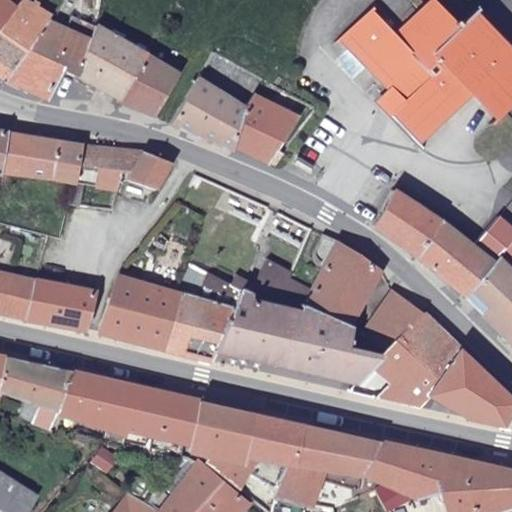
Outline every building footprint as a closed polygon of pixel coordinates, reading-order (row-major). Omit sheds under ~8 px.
[(5,80),(50,14),(26,0),(14,0),(10,4),(0,19),(0,77),(1,79),(5,80)] [(0,0),(0,19),(10,4),(4,0),(0,0)] [(511,107),(511,51),(484,21),(477,13),(463,25),(451,22),(436,4),(395,41),(372,16),(343,45),(392,99),(405,114),(391,125),(417,153),(474,97),(498,120),(511,107)] [(64,72),(77,78),(89,36),(50,14),(5,80),(45,97),(59,70),(64,72)] [(77,78),(121,96),(144,55),(110,34),(96,26),(89,36),(77,78)] [(153,114),(178,74),(144,55),(121,96),(119,99),(153,114)] [(198,133),(223,89),(198,78),(196,84),(172,122),(198,133)] [(231,148),(259,95),(256,94),(253,101),(223,89),(198,133),(231,148)] [(231,148),(233,150),(236,145),(270,160),(299,114),(259,95),(231,148)] [(380,112),(391,125),(405,114),(392,99),(380,112)] [(0,130),(0,172),(1,173),(10,132),(0,130)] [(76,187),(69,208),(91,211),(96,190),(121,195),(126,180),(158,194),(172,166),(142,155),(10,132),(1,173),(76,187)] [(299,158),(295,163),(305,170),(309,164),(299,158)] [(416,252),(437,218),(399,190),(376,222),(416,252)] [(464,295),(489,260),(437,218),(416,252),(464,295)] [(341,239),(322,231),(312,255),(326,264),(313,290),(305,305),(323,313),(356,250),(341,239)] [(379,266),(356,250),(323,313),(342,322),(346,322),(381,269),(379,266)] [(290,277),(293,268),(268,258),(266,263),(290,277)] [(463,297),(503,334),(511,323),(511,278),(489,260),(464,295),(463,297)] [(185,300),(164,351),(213,364),(216,351),(273,365),(305,305),(313,290),(301,284),(290,277),(266,263),(259,285),(255,295),(236,286),(192,265),(180,294),(178,298),(185,300)] [(0,314),(30,320),(37,283),(0,272),(0,314)] [(240,277),(236,286),(255,295),(259,285),(256,284),(240,277)] [(122,280),(102,334),(164,351),(185,300),(178,298),(180,294),(122,280)] [(37,283),(30,320),(76,332),(87,295),(37,283)] [(356,333),(384,355),(424,314),(394,293),(356,333)] [(342,322),(323,313),(305,305),(273,365),(356,384),(373,367),(384,355),(356,333),(342,322)] [(388,382),(373,398),(424,408),(432,396),(469,418),(502,426),(511,412),(511,394),(424,314),(384,355),(373,367),(388,382)] [(511,323),(503,334),(511,343),(511,323)] [(31,431),(54,441),(61,422),(56,420),(67,373),(26,363),(0,357),(0,395),(1,394),(36,410),(31,431)] [(106,433),(119,384),(67,373),(56,420),(61,422),(106,433)] [(150,436),(184,444),(193,401),(119,384),(106,433),(129,437),(130,431),(150,436)] [(241,456),(257,415),(198,402),(188,451),(198,453),(210,456),(209,462),(242,490),(254,459),(241,456)] [(287,467),(303,425),(279,419),(257,415),(241,456),(254,459),(283,465),(287,467)] [(316,480),(332,431),(303,425),(287,467),(283,465),(273,497),(286,500),(308,504),(314,484),(316,480)] [(366,474),(382,442),(332,431),(316,480),(360,490),(362,476),(366,474)] [(511,469),(382,442),(366,474),(395,480),(379,492),(389,511),(489,511),(511,505),(511,469)] [(95,459),(91,468),(98,473),(105,461),(98,455),(95,459)] [(169,511),(240,511),(250,505),(203,465),(169,511)] [(0,511),(23,511),(35,496),(0,473),(0,511)] [(160,511),(133,498),(116,511),(160,511)] [(332,511),(331,509),(308,504),(286,500),(280,511),(332,511)]
